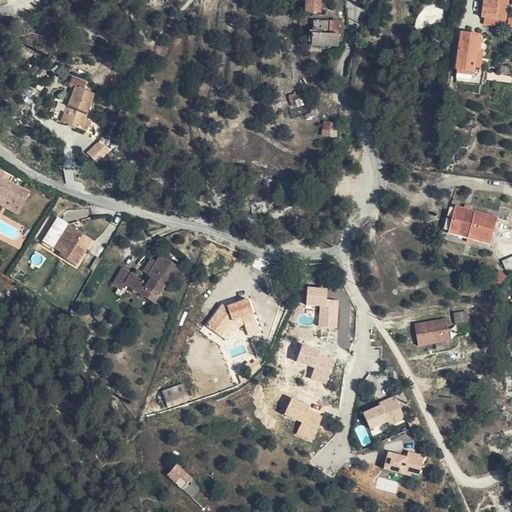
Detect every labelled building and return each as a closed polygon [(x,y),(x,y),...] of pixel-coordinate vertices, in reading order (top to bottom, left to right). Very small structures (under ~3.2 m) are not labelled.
[(305,0),(305,10),(309,10),(321,8),(320,0),(305,0)] [(485,18),(505,21),(507,0),(487,0),(487,1),(483,0),(481,17),(485,18)] [(504,28),(505,21),(485,18),(484,25),(504,28)] [(330,35),(330,22),(312,22),(312,47),(338,48),(338,35),(330,35)] [(338,22),(330,22),(330,35),(338,35),(338,22)] [(473,73),(474,69),(477,50),(478,36),(461,33),(456,70),(457,71),(472,73),(473,73)] [(477,50),(474,69),(484,71),(486,52),(477,50)] [(471,81),(472,73),(457,71),(456,79),(471,81)] [(85,84),(72,79),(69,86),(75,88),(68,107),(58,103),(53,117),(62,120),(61,122),(86,132),(89,123),(85,121),(94,96),(83,91),(85,84)] [(303,97),(305,105),(311,104),(309,96),(303,97)] [(289,102),(292,108),(305,105),(303,97),(289,102)] [(323,137),(336,138),(337,124),(324,123),(323,137)] [(97,161),(110,148),(100,139),(88,151),(97,161)] [(0,169),(0,204),(21,213),(30,189),(10,181),(13,174),(0,169)] [(496,220),(469,212),(463,210),(454,208),(448,233),(490,245),(496,220)] [(497,218),(507,221),(509,213),(509,212),(500,209),(497,218)] [(76,266),(86,251),(77,245),(83,235),(83,234),(57,218),(41,244),(53,252),(54,249),(61,254),(60,256),(76,266)] [(77,245),(86,251),(92,241),(83,235),(77,245)] [(136,277),(130,288),(153,303),(163,287),(166,289),(179,268),(160,256),(156,263),(148,276),(144,282),(136,277)] [(503,271),(511,267),(511,257),(500,262),(503,271)] [(148,276),(156,263),(151,259),(142,272),(148,276)] [(120,291),(124,285),(130,274),(123,268),(112,286),(118,289),(120,291)] [(130,274),(124,285),(130,288),(136,277),(130,274)] [(493,288),(502,280),(496,274),(488,281),(493,288)] [(327,304),(328,287),(307,286),(306,304),(320,305),(319,325),(338,326),(339,305),(327,304)] [(221,337),(228,327),(232,322),(242,318),(245,327),(255,323),(247,300),(225,308),(222,306),(207,327),(221,337)] [(100,321),(107,313),(102,308),(94,316),(100,321)] [(448,317),(416,321),(418,344),(451,341),(448,317)] [(232,331),(228,327),(221,337),(226,340),(232,331)] [(167,408),(187,402),(182,385),(162,391),(167,408)] [(373,432),(406,417),(396,395),(363,410),(373,432)] [(166,476),(175,466),(158,450),(148,462),(166,476)] [(384,467),(420,476),(426,454),(409,450),(408,455),(388,450),(384,467)] [(179,469),(193,481),(202,470),(189,458),(179,469)] [(184,492),(193,481),(179,469),(175,466),(166,476),(184,492)] [(247,490),(267,480),(261,468),(241,478),(247,490)] [(184,492),(204,510),(214,499),(193,481),(184,492)]
